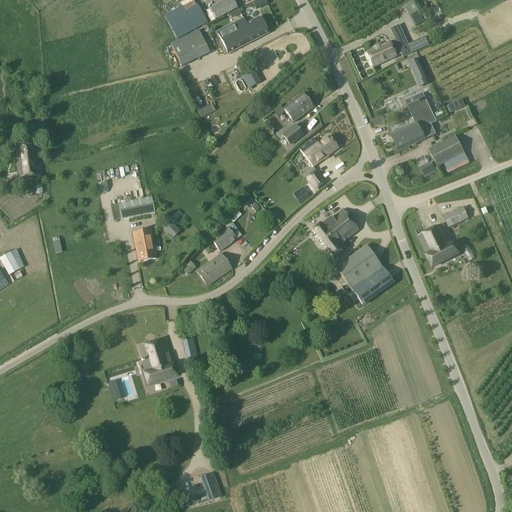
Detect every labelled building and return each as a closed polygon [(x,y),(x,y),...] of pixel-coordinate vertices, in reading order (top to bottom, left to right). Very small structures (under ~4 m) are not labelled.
[(264,0),(257,0),(252,3),(256,11),(267,5),(264,0)] [(229,1),(210,11),(215,22),(235,12),(229,1)] [(413,2),(403,7),(408,17),(418,12),(413,2)] [(182,8),(165,17),(177,39),(206,23),(196,6),(184,13),(182,8)] [(219,35),(228,54),(267,35),(258,19),(245,26),(244,22),(219,35)] [(379,47),(374,50),(366,54),(372,69),(396,58),(395,57),(401,55),(403,58),(412,54),(411,54),(430,45),(425,36),(407,45),(398,26),(389,30),(394,41),(389,43),(379,47)] [(208,53),(199,34),(197,31),(169,44),(170,47),(165,49),(175,69),(181,66),(208,53)] [(417,60),(408,64),(419,88),(429,83),(417,60)] [(250,75),(243,78),(249,89),(255,85),(250,75)] [(283,110),(294,123),(313,109),(302,95),(283,110)] [(431,125),(431,124),(435,122),(425,99),(409,107),(417,124),(391,137),(394,143),(431,125)] [(450,114),(454,111),(466,104),(467,104),(466,103),(461,99),(447,108),(450,114)] [(199,110),(202,117),(215,110),(212,103),(199,110)] [(436,134),(431,125),(394,143),(398,152),(436,134)] [(303,136),(296,126),(282,137),(289,146),(303,136)] [(437,168),(464,153),(455,137),(428,151),(437,168)] [(300,149),(313,167),(337,149),(329,138),(315,148),(310,142),(300,149)] [(15,146),(17,178),(40,176),(37,144),(15,146)] [(424,177),(436,171),(431,162),(420,168),(424,177)] [(317,172),(308,178),(316,189),(325,183),(317,172)] [(118,205),(121,221),(154,214),(151,198),(118,205)] [(469,220),(467,217),(463,208),(443,217),(449,229),(469,220)] [(333,259),(342,252),(338,247),(358,231),(343,210),(331,219),(331,218),(321,226),(320,225),(311,231),(333,259)] [(237,213),(229,220),(233,224),(240,216),(237,213)] [(418,237),(427,256),(425,256),(433,269),(460,254),(454,242),(451,244),(441,225),(418,237)] [(211,240),(220,252),(236,241),(227,229),(211,240)] [(132,234),(138,263),(156,259),(150,231),(132,234)] [(366,246),(334,269),(363,307),(394,284),(366,246)] [(8,276),(11,281),(13,284),(23,278),(19,271),(25,267),(16,250),(9,254),(8,252),(0,256),(0,260),(9,276),(8,276)] [(220,255),(196,272),(207,287),(231,270),(220,255)] [(187,277),(193,271),(189,266),(182,272),(187,277)] [(176,377),(172,365),(164,339),(138,347),(142,362),(141,362),(144,373),(143,374),(146,386),(176,377)] [(198,363),(195,352),(185,354),(188,366),(198,363)] [(117,382),(110,384),(116,401),(122,399),(117,382)] [(211,474),(201,478),(209,501),(220,497),(211,474)] [(184,500),(186,507),(199,503),(197,496),(184,500)]
